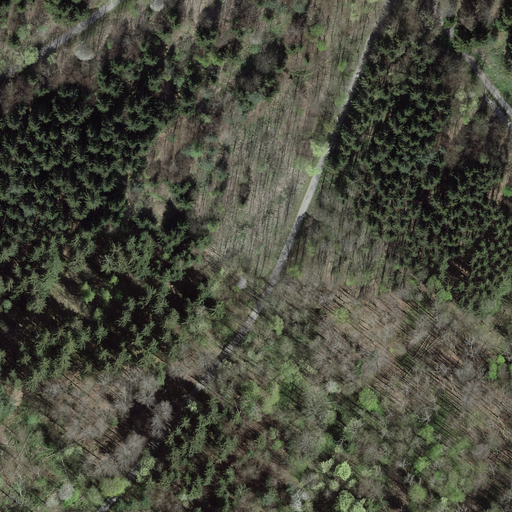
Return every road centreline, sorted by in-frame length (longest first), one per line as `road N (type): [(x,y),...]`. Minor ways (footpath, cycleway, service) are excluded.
road 1 (track): [(100,511),(268,288),(390,0)]
road 2 (track): [(511,112),(424,0)]
road 3 (track): [(117,0),(0,76)]
